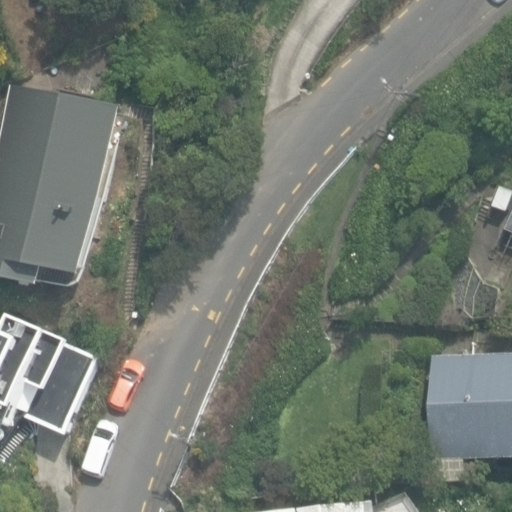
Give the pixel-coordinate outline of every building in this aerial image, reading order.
[(0,176),(0,280),(56,292),(60,275),(102,284),(137,108),(18,84),(0,176)] [(511,214),(511,211),(511,189),(502,186),(494,207),(511,214)] [(0,426),(2,422),(20,429),(25,416),(76,438),(113,352),(21,313),(14,328),(0,321),(0,426)] [(439,462),(511,462),(511,356),(439,356),(439,462)] [(422,511),(412,497),(380,510),(379,506),(299,511),(422,511)]
